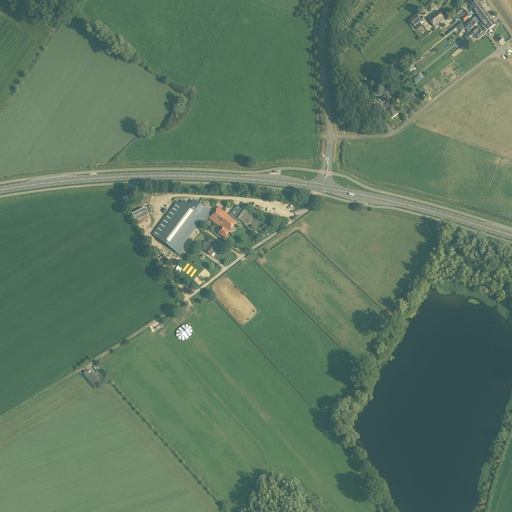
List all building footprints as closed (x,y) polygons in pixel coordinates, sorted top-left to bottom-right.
[(471,8),(469,9),(470,9),(471,11),(471,12),(480,5),(477,1),(470,6),(470,7),(471,8)] [(480,5),(471,12),(472,12),(473,14),(475,13),(476,14),(483,9),(480,6),(480,5)] [(456,14),(452,17),(455,21),(460,17),(462,19),(469,13),(467,11),(464,13),(461,9),(455,13),(456,14)] [(477,16),(475,17),(476,17),(477,20),(486,13),(483,9),(476,14),(476,15),(477,16)] [(435,27),(444,20),(438,11),(428,19),(435,27)] [(486,13),(477,20),(478,20),(479,22),(481,21),(482,22),(489,17),(486,13)] [(414,27),(421,22),(416,15),(409,20),(409,21),(407,22),(412,28),(414,27)] [(483,24),(482,25),(484,28),(492,21),(489,17),(482,22),(482,23),(483,24)] [(468,27),(475,21),(473,19),(463,26),(462,25),(458,28),(461,32),(465,29),(468,27)] [(492,21),(484,28),(485,30),(486,32),(495,25),(492,21)] [(479,27),(468,35),(471,39),(473,38),(472,36),(475,34),(481,30),(479,27)] [(481,30),(475,34),(478,39),(485,35),(481,30)] [(392,97),(387,91),(385,89),(379,93),(381,96),(383,95),(384,96),(384,97),(383,98),(382,96),(378,100),(381,104),(387,100),(387,101),(392,97)] [(391,120),(398,114),(390,103),(384,107),(383,106),(380,108),(383,112),(385,111),(386,112),(386,113),(391,120)] [(131,210),(146,204),(142,196),(126,203),(131,210)] [(191,206),(189,205),(184,201),(182,204),(181,204),(177,201),(177,202),(175,204),(174,205),(152,234),(180,255),(184,249),(181,246),(196,225),(200,228),(207,219),(207,218),(208,218),(209,218),(210,219),(214,213),(210,210),(207,208),(206,209),(194,200),(191,206)] [(248,226),(255,216),(237,203),(228,215),(237,222),(242,225),(244,223),(248,226)] [(218,208),(214,213),(210,219),(221,227),(223,228),(219,234),(225,238),(237,222),(228,215),(218,208)] [(218,247),(212,243),(214,241),(210,239),(206,245),(209,247),(206,251),(211,256),(218,247)] [(88,369),(83,374),(95,387),(105,378),(97,371),(95,373),(93,371),(92,373),(88,369)]
